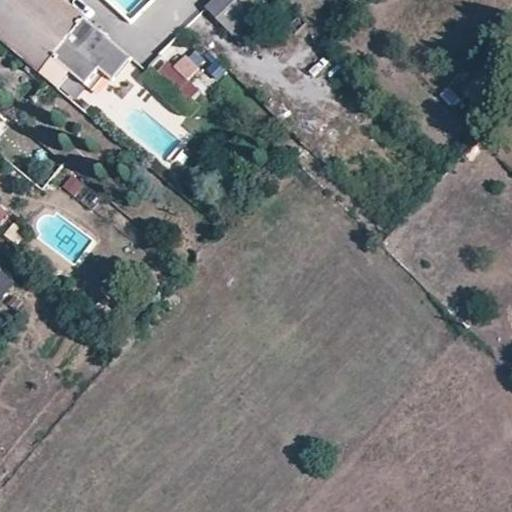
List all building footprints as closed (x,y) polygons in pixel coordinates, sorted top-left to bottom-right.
[(0,0),(0,41),(21,59),(37,73),(41,76),(67,44),(87,22),(88,20),(64,0),(0,0)] [(233,37),(264,7),(257,0),(215,0),(206,9),(233,37)] [(275,18),(264,7),(233,37),(243,48),(275,18)] [(134,61),(87,22),(67,44),(41,76),(59,91),(72,75),(88,88),(101,72),(116,84),(134,61)] [(187,56),(176,67),(189,79),(200,69),(187,56)] [(479,106),(494,90),(481,79),(466,95),(479,106)] [(0,297),(17,287),(9,274),(0,279),(0,297)] [(172,291),(163,301),(172,311),(182,301),(172,291)]
